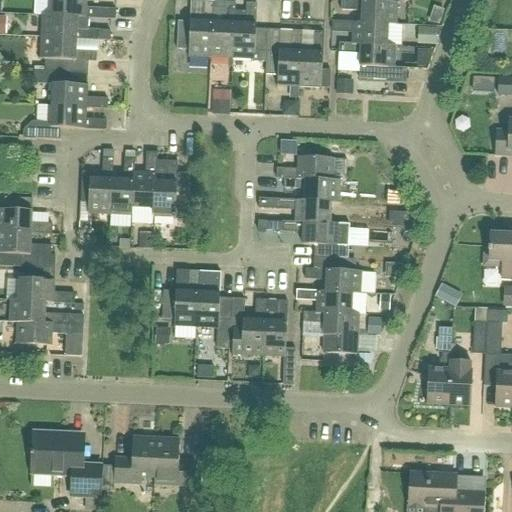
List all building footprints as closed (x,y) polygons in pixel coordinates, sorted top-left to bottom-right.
[(86,10),(86,0),(51,0),(51,17),(51,18),(78,19),(78,20),(90,20),(115,22),(116,11),(86,10)] [(396,5),(396,0),(350,0),(350,3),(342,2),(342,13),(363,14),(362,25),(362,26),(388,27),(396,27),(397,5),(396,5)] [(213,25),(214,10),(214,4),(192,3),(191,24),(178,24),(177,51),(189,52),(189,58),(211,59),(212,25),(213,25)] [(235,26),(235,13),(236,5),(226,4),(225,11),(214,10),(213,25),(212,25),(211,59),(232,60),(234,26),(235,26)] [(267,63),(268,32),(256,32),(258,6),(247,5),(246,14),(235,13),(235,26),(234,26),(232,60),(254,61),(254,63),(267,63)] [(43,17),(42,39),(77,41),(110,43),(111,32),(89,31),(90,20),(78,20),(78,19),(51,18),(51,17),(43,17)] [(333,23),(333,34),(354,35),(354,46),(354,47),(387,48),(388,47),(395,48),(401,48),(402,28),(396,27),(388,27),(362,26),(362,25),(333,23)] [(423,30),(422,44),(436,45),(437,30),(423,30)] [(301,55),(302,55),(303,34),(293,33),(292,55),(280,54),(281,33),(268,32),(267,63),(266,78),(278,78),(277,88),(300,89),(301,55)] [(301,55),(300,89),(329,90),(330,72),(323,72),(325,35),(315,34),(314,56),(302,55),(301,55)] [(76,52),(77,41),(42,39),(41,61),(45,61),(44,73),(88,75),(89,63),(97,63),(97,53),(76,52)] [(354,47),(354,46),(340,45),(340,56),(361,57),(360,75),(360,81),(387,82),(387,70),(394,71),(395,48),(388,47),(387,48),(354,47)] [(340,56),(339,74),(360,75),(361,57),(340,56)] [(88,75),(44,73),(35,73),(34,85),(53,86),(52,107),(87,109),(107,111),(108,100),(87,99),(88,75)] [(511,97),(511,80),(498,80),(497,97),(511,97)] [(338,85),(337,95),(353,96),(353,86),(338,85)] [(213,113),(230,114),(231,102),(214,101),(213,113)] [(283,108),(283,118),(297,118),(297,105),(287,104),(283,108)] [(61,130),(106,132),(107,122),(86,121),(87,109),(52,107),(51,124),(37,123),(36,140),(60,142),(61,130)] [(511,121),(509,121),(508,134),(496,133),(495,158),(511,158),(511,121)] [(21,140),(36,140),(37,123),(31,123),(21,133),(21,140)] [(281,156),(297,157),(297,145),(281,144),(281,156)] [(82,174),(81,205),(89,205),(88,215),(110,216),(112,182),(114,153),(103,152),(102,182),(90,181),(91,175),(82,174)] [(134,175),(132,209),(133,209),(153,210),(154,210),(155,184),(156,163),(157,155),(147,154),(146,175),(135,175),(134,175)] [(332,182),(333,161),(299,159),(298,171),(277,170),(277,180),(284,181),(285,180),(332,182)] [(134,175),(135,175),(135,162),(124,161),(124,182),(112,182),(110,216),(131,217),(132,217),(133,209),(132,209),(134,175)] [(333,161),(332,182),(336,182),(340,183),(346,183),(347,161),(333,161)] [(177,184),(178,164),(156,163),(155,184),(154,210),(153,210),(153,214),(153,218),(154,218),(174,219),(174,221),(188,222),(189,185),(177,184)] [(32,185),(32,174),(18,174),(18,184),(32,185)] [(336,182),(332,182),(285,180),(284,181),(284,190),(305,191),(304,202),(304,203),(331,204),(331,205),(339,205),(340,183),(336,182)] [(388,194),(388,206),(400,206),(401,195),(388,194)] [(0,233),(32,235),(53,236),(53,226),(32,225),(33,202),(5,200),(5,212),(0,211),(0,233)] [(257,200),(257,210),(296,212),(296,223),(330,225),(331,205),(331,204),(304,203),(304,202),(257,200)] [(132,217),(132,224),(154,225),(154,220),(154,218),(153,218),(153,214),(153,210),(133,209),(132,217)] [(416,229),(409,215),(388,214),(387,228),(416,229)] [(110,216),(110,228),(130,229),(131,217),(110,216)] [(258,222),(258,232),(282,233),(282,223),(258,222)] [(282,233),(303,234),(302,247),(315,247),(314,259),(337,260),(346,261),(347,226),(330,225),(296,223),(282,222),(282,223),(282,233)] [(89,225),(81,225),(81,235),(88,235),(89,225)] [(32,246),(32,235),(0,233),(0,255),(21,257),(20,268),(56,270),(56,257),(52,257),(52,247),(32,246)] [(511,236),(490,236),(490,250),(488,250),(487,254),(489,254),(489,257),(484,257),(483,269),(501,270),(501,281),(511,281),(511,236)] [(141,238),(140,251),(153,251),(154,238),(141,238)] [(336,272),(337,260),(314,259),(313,271),(306,271),(305,281),(326,282),(326,293),(326,294),(352,295),(352,296),(360,296),(361,274),(336,272)] [(20,268),(19,302),(19,303),(47,304),(47,305),(75,306),(76,295),(55,294),(56,270),(20,268)] [(199,295),(200,273),(177,272),(176,294),(164,293),(163,321),(175,322),(175,328),(176,328),(196,329),(197,329),(198,295),(199,295)] [(198,295),(197,329),(219,330),(218,349),(230,350),(230,327),(231,327),(232,300),(221,300),(222,274),(200,273),(199,295),(198,295)] [(442,286),(436,298),(452,307),(459,294),(442,286)] [(326,294),(326,293),(297,292),(296,303),(318,304),(317,315),(351,317),(351,316),(352,296),(352,295),(326,294)] [(381,297),(380,312),(388,312),(389,298),(381,297)] [(232,356),(264,358),(265,323),(266,323),(267,302),(256,302),(256,322),(244,322),(245,301),(232,300),(231,327),(234,329),(232,356)] [(19,303),(19,302),(11,302),(10,325),(18,325),(18,324),(66,327),(66,326),(84,327),(84,316),(46,315),(47,305),(47,304),(19,303)] [(265,323),(264,358),(285,359),(284,367),(295,367),(296,351),(286,351),(288,303),(267,302),(266,323),(265,323)] [(487,324),(486,356),(497,356),(498,325),(507,325),(508,313),(488,312),(487,324)] [(317,315),(304,314),(303,325),(324,326),(324,338),(325,338),(324,356),(357,357),(359,317),(351,316),(351,317),(317,315)] [(368,320),(367,334),(381,335),(381,320),(368,320)] [(83,337),(84,327),(66,326),(66,327),(18,324),(18,325),(17,347),(52,348),(52,336),(66,337),(65,358),(82,358),(83,337)] [(487,324),(485,324),(474,324),(472,355),(484,356),(486,356),(487,324)] [(324,326),(303,325),(303,337),(324,338),(324,326)] [(176,328),(175,340),(195,341),(196,329),(176,328)] [(449,408),(451,355),(452,331),(439,330),(438,355),(442,355),(441,371),(429,371),(427,407),(449,408)] [(451,355),(449,408),(471,409),(473,373),(471,373),(471,364),(460,364),(460,355),(451,355)] [(497,356),(486,356),(484,356),(482,388),(496,388),(495,410),(511,410),(511,357),(497,357),(497,356)] [(360,357),(360,364),(371,365),(371,357),(360,357)] [(199,368),(198,380),(212,381),(213,369),(199,368)] [(83,467),(84,441),(56,439),(56,436),(34,435),(33,454),(31,454),(31,458),(33,458),(31,489),(54,490),(55,477),(72,477),(72,498),(100,500),(102,468),(83,467)] [(154,480),(156,440),(133,439),(132,461),(115,460),(114,485),(142,486),(142,479),(154,480)] [(154,480),(154,487),(194,489),(195,464),(179,463),(180,441),(156,440),(154,480)] [(409,508),(408,511),(480,511),(481,479),(456,478),(410,476),(409,508)]
